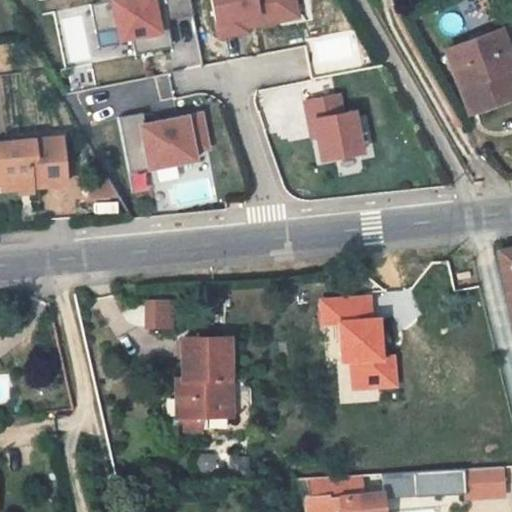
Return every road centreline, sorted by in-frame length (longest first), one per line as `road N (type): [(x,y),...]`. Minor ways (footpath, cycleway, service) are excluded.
road 1 (tertiary): [(272,240),(0,267)]
road 2 (tertiary): [(471,218),(272,240)]
road 3 (residential): [(272,240),(269,193),(231,74)]
road 4 (residential): [(471,218),(511,370)]
